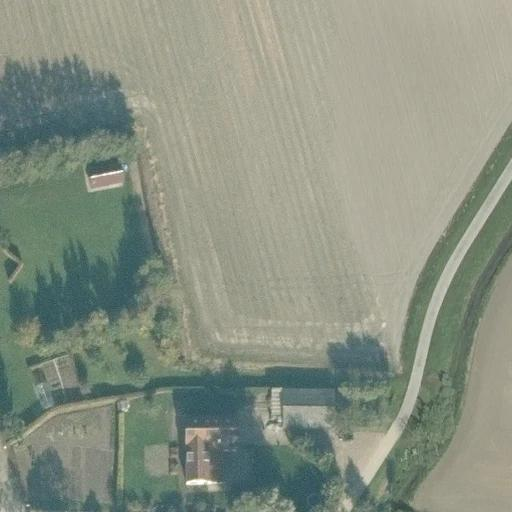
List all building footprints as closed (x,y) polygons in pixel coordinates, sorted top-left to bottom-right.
[(114,155),(99,159),(101,168),(116,165),(114,155)] [(119,167),(101,171),(105,191),(123,187),(119,167)] [(73,355),(30,366),(42,408),(84,397),(73,355)] [(330,430),(330,395),(281,395),(281,430),(330,430)] [(344,413),(344,399),(335,399),(335,413),(344,413)] [(233,455),(234,425),(185,424),(185,489),(220,489),(220,455),(233,455)]
